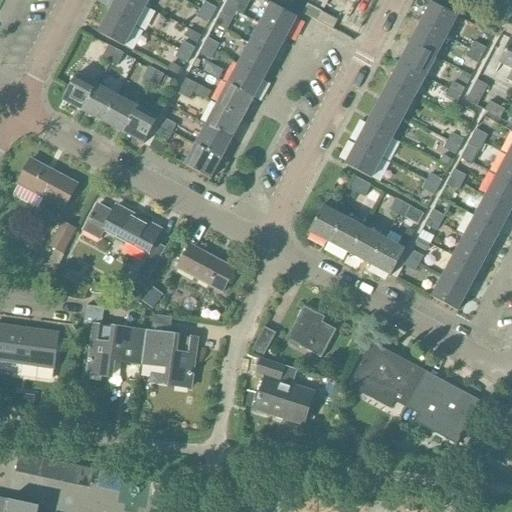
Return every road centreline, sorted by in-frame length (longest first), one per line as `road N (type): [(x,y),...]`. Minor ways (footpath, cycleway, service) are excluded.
road 1 (residential): [(265,247),(17,116)]
road 2 (residential): [(265,247),(394,0)]
road 3 (residential): [(511,367),(500,372),(282,256)]
road 4 (residential): [(80,0),(17,116)]
road 5 (residential): [(227,374),(282,256)]
